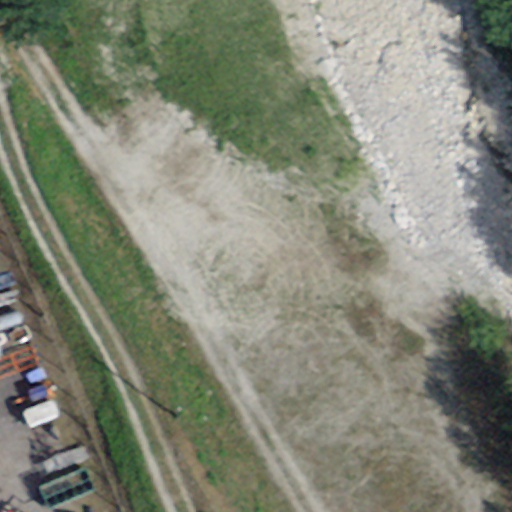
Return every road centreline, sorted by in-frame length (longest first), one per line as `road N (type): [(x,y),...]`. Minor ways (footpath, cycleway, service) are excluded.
road 1 (track): [(0,5),(316,511)]
road 2 (track): [(0,115),(46,235),(176,511)]
